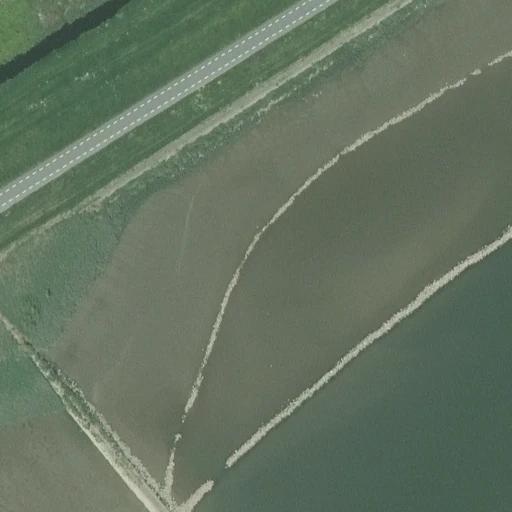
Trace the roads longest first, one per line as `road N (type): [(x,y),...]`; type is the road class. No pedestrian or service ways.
road 1 (track): [(0,242),(376,0)]
road 2 (tertiary): [(0,199),(320,0)]
